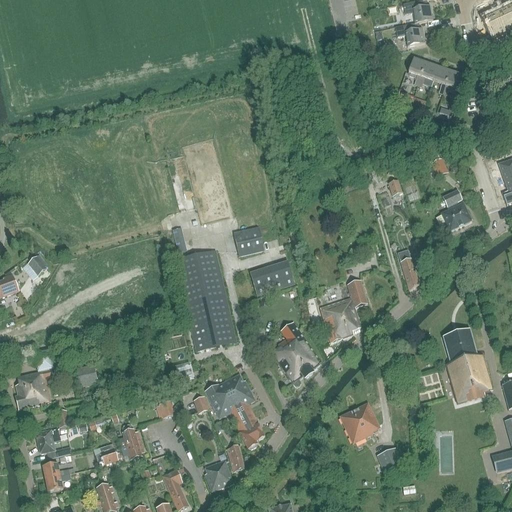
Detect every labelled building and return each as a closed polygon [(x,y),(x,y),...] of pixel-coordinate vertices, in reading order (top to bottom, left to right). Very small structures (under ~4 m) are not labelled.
[(423,3),(423,2),(403,6),(405,16),(413,15),(415,25),(415,26),(418,25),(433,22),(430,7),(427,8),(426,2),(423,3)] [(511,42),(511,10),(490,20),(502,47),(511,42)] [(415,26),(415,25),(395,29),(397,39),(406,38),(408,49),(425,45),(422,30),(419,31),(418,25),(415,26)] [(414,86),(418,88),(426,64),(413,60),(408,75),(409,78),(413,79),(415,78),(417,79),(414,86)] [(431,66),(426,64),(418,88),(422,89),(425,81),(433,84),(438,69),(439,67),(431,64),(431,66)] [(451,73),(438,69),(433,84),(442,87),(439,95),(443,96),(451,73)] [(463,77),(451,73),(443,96),(446,97),(449,89),(458,92),(463,77)] [(393,99),(404,104),(408,97),(397,92),(393,99)] [(406,104),(414,107),(416,100),(407,98),(406,104)] [(438,157),(431,160),(433,165),(431,166),(437,179),(448,174),(441,161),(440,161),(438,157)] [(511,161),(493,168),(501,192),(507,208),(511,205),(511,161)] [(320,185),(322,192),(323,192),(337,189),(336,181),(339,180),(336,171),(321,176),(324,184),(320,185)] [(392,200),(401,197),(398,184),(388,186),(392,200)] [(472,223),(463,205),(454,209),(452,206),(462,202),(457,192),(443,199),(447,209),(449,208),(450,210),(448,211),(448,212),(441,216),(441,217),(435,220),(439,227),(445,224),(450,234),(472,223)] [(187,253),(182,230),(172,232),(178,256),(187,253)] [(239,259),(264,253),(259,230),(233,235),(239,259)] [(397,255),(398,256),(399,259),(409,293),(419,287),(408,252),(397,255)] [(216,253),(180,261),(175,262),(196,353),(236,344),(216,253)] [(48,267),(39,257),(28,266),(38,278),(47,271),(45,269),(48,267)] [(256,298),(295,287),(288,264),(250,276),(256,298)] [(0,300),(7,298),(18,293),(12,277),(4,280),(0,282),(0,300)] [(360,282),(348,287),(347,287),(351,300),(320,310),(331,345),(353,337),(352,333),(360,330),(354,310),(367,306),(360,282)] [(293,325),(281,333),(287,341),(278,347),(280,349),(271,355),(293,386),(294,386),(295,388),(297,389),(301,386),(301,384),(299,382),(303,379),(304,381),(313,375),(312,373),(322,366),(293,325)] [(469,332),(444,339),(451,366),(446,367),(457,406),(484,398),(483,395),(492,392),(482,357),(476,359),(469,332)] [(18,412),(52,404),(46,382),(54,380),(53,377),(58,376),(58,374),(60,373),(60,370),(55,371),(55,368),(61,366),(59,357),(53,358),(51,350),(32,353),(37,375),(17,380),(19,387),(15,388),(18,398),(15,398),(18,412)] [(193,378),(189,365),(175,368),(179,381),(193,378)] [(79,389),(97,385),(93,368),(75,372),(79,389)] [(239,377),(223,385),(232,402),(231,403),(235,412),(230,415),(236,428),(254,418),(248,406),(255,403),(245,383),(243,384),(239,377)] [(511,384),(502,387),(509,413),(511,412),(511,384)] [(223,385),(217,388),(205,394),(219,421),(230,415),(235,412),(231,403),(232,402),(223,385)] [(204,398),(193,402),(199,416),(209,412),(204,398)] [(169,403),(168,399),(158,402),(164,420),(175,417),(171,403),(169,403)] [(372,435),(380,431),(368,405),(340,419),(353,446),(373,436),(372,435)] [(69,428),(67,412),(57,414),(59,429),(69,428)] [(265,439),(254,418),(236,428),(248,451),(257,447),(256,443),(265,439)] [(124,435),(122,435),(127,448),(138,445),(136,440),(140,439),(138,433),(135,434),(134,431),(132,432),(131,427),(129,426),(123,428),(122,430),(124,435)] [(78,439),(83,437),(79,427),(74,429),(78,439)] [(55,453),(55,450),(54,445),(60,443),(57,431),(51,432),(36,435),(40,456),(51,454),(52,461),(70,457),(69,454),(59,455),(55,453)] [(96,455),(106,451),(104,445),(94,449),(96,455)] [(138,445),(127,448),(131,462),(142,458),(141,455),(144,454),(143,449),(140,450),(138,445)] [(233,474),(244,470),(236,448),(225,452),(233,474)] [(395,450),(377,458),(385,477),(403,469),(395,450)] [(118,461),(121,460),(119,455),(116,456),(114,451),(101,455),(104,467),(118,462),(118,461)] [(511,454),(492,460),(496,475),(511,469),(511,454)] [(212,494),(234,486),(225,463),(205,470),(207,476),(205,477),(212,494)] [(43,468),(45,481),(60,478),(70,476),(75,475),(73,470),(59,473),(57,465),(43,468)] [(142,474),(145,483),(152,480),(149,472),(142,474)] [(177,511),(181,511),(189,509),(179,486),(182,484),(176,472),(162,479),(177,511)] [(70,478),(70,476),(60,478),(45,481),(48,494),(63,491),(61,484),(71,482),(71,481),(79,479),(78,476),(70,478)] [(97,490),(101,503),(112,500),(111,495),(114,494),(112,488),(109,489),(108,486),(97,490)] [(87,487),(78,489),(77,487),(67,489),(69,495),(88,491),(87,487)] [(114,504),(112,500),(101,503),(103,511),(115,511),(115,510),(118,509),(117,504),(114,504)]
